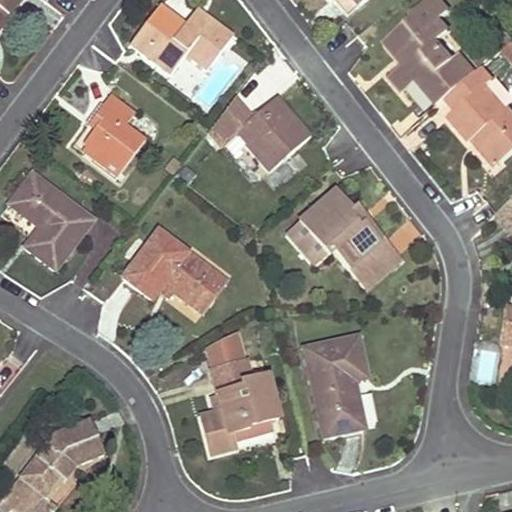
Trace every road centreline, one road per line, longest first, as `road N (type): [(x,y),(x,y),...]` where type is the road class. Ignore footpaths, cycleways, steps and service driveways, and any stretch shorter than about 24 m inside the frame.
road 1 (residential): [(262,0),(452,250),(457,294),(442,409),(455,476)]
road 2 (residential): [(172,511),(135,390),(0,294)]
road 3 (residential): [(0,138),(105,0)]
road 4 (residential): [(307,511),(455,476)]
